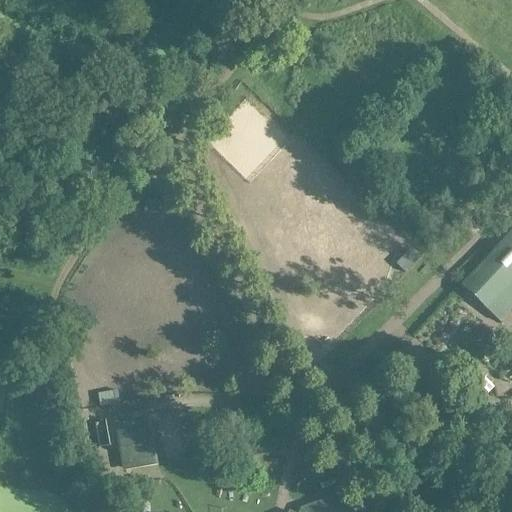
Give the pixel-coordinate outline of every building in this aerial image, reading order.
[(511,231),(460,287),(498,323),(511,308),(511,231)] [(429,320),(446,336),(454,327),(437,311),(429,320)] [(474,356),(493,336),(483,326),(464,346),(474,356)] [(408,345),(406,347),(394,360),(418,382),(431,368),(408,345)] [(155,467),(146,412),(114,417),(122,472),(155,467)] [(289,511),(288,511),(287,511),(358,511),(359,511),(330,498),(299,508),(296,511),(289,511)]
